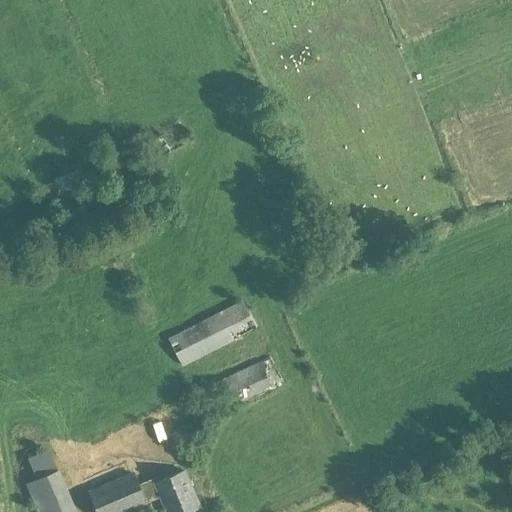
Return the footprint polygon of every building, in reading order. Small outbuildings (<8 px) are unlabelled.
[(140,148),(182,127),(177,115),(134,136),(140,148)] [(59,166),(46,171),(58,202),(71,197),(59,166)] [(183,366),(256,329),(242,301),(169,339),(183,366)] [(198,375),(210,401),(277,371),(265,345),(198,375)] [(26,484),(37,511),(76,511),(59,470),(57,471),(49,450),(28,459),(37,480),(26,484)] [(184,469),(154,482),(166,511),(185,511),(200,506),(184,469)] [(95,511),(124,511),(147,502),(133,470),(86,490),(95,511)]
